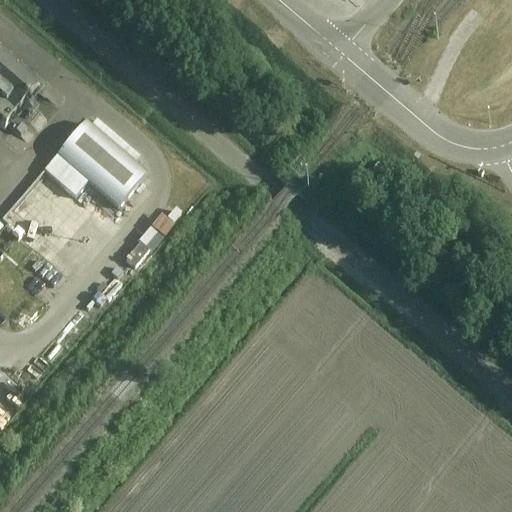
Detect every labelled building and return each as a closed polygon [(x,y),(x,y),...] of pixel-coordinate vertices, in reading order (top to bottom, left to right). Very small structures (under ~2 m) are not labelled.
[(321,0),(336,10),(342,0),(321,0)] [(511,20),(511,0),(499,0),(494,8),(511,20)] [(0,128),(4,132),(37,94),(0,62),(0,128)] [(118,213),(147,179),(86,126),(56,161),(88,187),(118,213)] [(388,183),(396,173),(383,162),(375,172),(388,183)] [(404,197),(413,186),(405,179),(396,190),(404,197)] [(145,229),(159,237),(175,209),(161,201),(145,229)] [(0,293),(1,292),(11,301),(42,267),(0,229),(0,293)]
